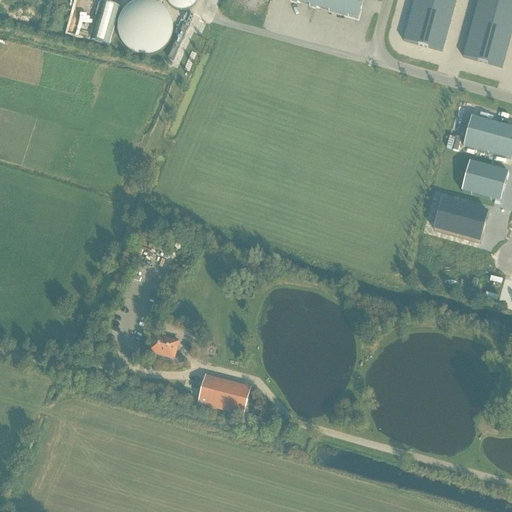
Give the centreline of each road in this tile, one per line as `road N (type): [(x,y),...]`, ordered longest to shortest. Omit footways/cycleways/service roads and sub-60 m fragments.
road 1 (unclassified): [(381,57),(219,21)]
road 2 (unclassified): [(511,98),(381,57)]
